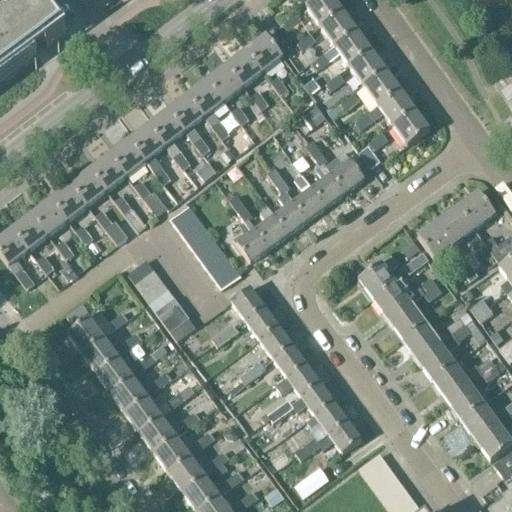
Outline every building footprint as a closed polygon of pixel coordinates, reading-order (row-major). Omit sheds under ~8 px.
[(55,36),(28,0),(0,0),(0,84),(36,59),(31,53),(55,36)] [(330,0),(319,0),(305,11),(320,31),(342,15),(330,0)] [(320,31),(334,51),(356,35),(342,15),(320,31)] [(295,19),(281,30),(286,36),(287,37),(300,27),(295,19)] [(371,55),(356,35),(334,51),(348,71),(371,55)] [(245,55),(264,79),(284,64),(266,40),(245,55)] [(310,40),(296,50),(302,57),(315,47),(310,40)] [(245,55),(226,70),(244,94),(264,79),(245,55)] [(385,75),(371,55),(348,71),(363,91),(385,75)] [(330,67),(324,59),(310,69),(315,76),(330,67)] [(206,85),(225,109),(244,94),(226,70),(206,85)] [(400,95),(385,75),(363,91),(377,111),(400,95)] [(344,86),(339,79),(325,88),(330,96),(344,86)] [(278,83),(271,89),(282,103),(289,97),(278,83)] [(313,83),(304,90),(310,99),(320,93),(313,83)] [(206,85),(187,100),(205,124),(225,109),(206,85)] [(414,114),(400,95),(377,111),(392,131),(414,114)] [(259,98),(251,104),(262,118),(270,112),(259,98)] [(344,116),(359,106),(353,98),(339,108),(344,116)] [(186,139),(205,124),(187,100),(167,115),(186,139)] [(250,127),(239,113),(232,119),(243,133),(250,127)] [(392,131),(407,151),(429,135),(414,114),(392,131)] [(167,115),(148,130),(166,154),(186,139),(167,115)] [(373,126),(368,118),(353,128),(359,136),(373,126)] [(220,128),(212,134),(223,148),(231,142),(220,128)] [(128,145),(147,169),(166,154),(148,130),(128,145)] [(373,156),(388,146),(382,138),(368,148),(373,156)] [(201,143),(193,149),(204,163),(212,157),(201,143)] [(127,184),(133,180),(147,169),(128,145),(109,160),(127,184)] [(312,162),(320,156),(312,146),(304,151),(312,162)] [(368,150),(359,157),(370,173),(380,166),(368,150)] [(319,172),(327,167),(320,156),(312,162),(319,172)] [(181,157),(173,163),(184,178),(192,172),(181,157)] [(344,199),(364,184),(359,177),(351,166),(345,158),(337,164),(342,172),(331,180),(344,199)] [(109,160),(90,174),(108,198),(127,184),(109,160)] [(208,168),(196,177),(204,187),(215,178),(208,168)] [(162,172),(154,178),(165,193),(173,187),(162,172)] [(274,190),(282,184),(275,173),(267,179),(274,190)] [(88,213),(108,198),(90,174),(70,189),(88,213)] [(312,194),(326,212),(344,199),(331,180),(312,194)] [(274,190),(282,200),(290,194),(282,184),(274,190)] [(134,193),(144,206),(157,223),(168,215),(155,198),(152,200),(142,187),(134,193)] [(68,227),(88,213),(70,189),(51,204),(68,227)] [(307,226),(326,212),(312,194),(294,208),(307,226)] [(457,212),(474,235),(495,220),(478,197),(457,212)] [(237,217),(245,212),(237,201),(229,207),(237,217)] [(133,216),(122,202),(115,208),(126,222),(133,216)] [(51,204),(31,219),(48,242),(68,227),(51,204)] [(288,240),(307,226),(294,208),(275,222),(288,240)] [(171,224),(179,235),(196,222),(189,212),(171,224)] [(245,212),(237,217),(244,228),(252,222),(245,212)] [(457,212),(437,227),(455,250),(474,235),(457,212)] [(118,251),(128,243),(116,227),(113,229),(102,215),(95,220),(118,251)] [(29,256),(45,244),(48,242),(31,219),(12,234),(29,256)] [(179,235),(186,245),(204,232),(196,222),(179,235)] [(269,254),(288,240),(275,222),(256,236),(269,254)] [(417,242),(435,265),(446,257),(454,269),(456,268),(470,287),(478,281),(473,275),(480,270),(471,257),(463,262),(455,250),(437,227),(417,242)] [(83,231),(75,237),(86,251),(94,245),(83,231)] [(186,245),(193,255),(211,242),(204,232),(186,245)] [(12,234),(0,242),(0,260),(8,271),(29,256),(12,234)] [(269,254),(256,236),(237,250),(250,268),(269,254)] [(211,242),(193,255),(200,264),(218,251),(211,242)] [(482,248),(495,267),(511,255),(511,245),(510,242),(498,251),(491,242),(482,248)] [(74,259),(63,245),(55,251),(66,265),(74,259)] [(200,264),(207,274),(225,261),(218,251),(200,264)] [(422,257),(403,271),(409,279),(428,265),(422,257)] [(43,260),(35,266),(46,280),(54,274),(43,260)] [(225,261),(207,274),(213,284),(232,271),(225,261)] [(390,261),(380,269),(358,285),(373,305),(395,289),(387,278),(397,271),(390,261)] [(511,293),(511,262),(497,274),(506,286),(500,290),(506,298),(511,293)] [(146,265),(129,278),(135,288),(153,275),(146,265)] [(213,284),(221,295),(240,281),(232,271),(213,284)] [(23,275),(15,281),(26,295),(34,289),(23,275)] [(160,285),(153,275),(135,288),(142,298),(160,285)] [(373,305),(387,325),(410,309),(423,299),(436,290),(430,282),(418,291),(417,290),(403,300),(395,289),(373,305)] [(167,294),(160,285),(142,298),(149,307),(167,294)] [(436,290),(423,299),(429,307),(441,298),(436,290)] [(231,307),(245,326),(264,312),(250,293),(231,307)] [(174,304),(167,294),(149,307),(156,317),(174,304)] [(181,314),(174,304),(156,317),(163,327),(181,314)] [(488,312),(482,304),(469,313),(475,321),(488,312)] [(410,309),(387,325),(402,346),(424,329),(410,309)] [(264,312),(245,326),(259,345),(278,331),(264,312)] [(488,312),(475,321),(480,329),(493,319),(488,312)] [(188,323),(181,314),(163,327),(170,336),(188,323)] [(122,317),(108,327),(114,335),(128,325),(122,317)] [(472,326),(466,318),(447,332),(452,340),(472,326)] [(195,333),(188,323),(170,336),(177,346),(195,333)] [(66,339),(81,359),(103,343),(89,324),(66,339)] [(454,369),(452,366),(446,358),(459,348),(458,347),(478,333),(472,326),(452,340),(447,344),(439,349),(417,366),(431,386),(454,369)] [(222,336),(228,344),(238,337),(233,329),(222,336)] [(402,346),(414,362),(417,366),(439,349),(447,344),(441,336),(433,341),(424,329),(402,346)] [(259,345),(273,364),(292,350),(278,331),(259,345)] [(497,335),(489,341),(495,350),(503,344),(497,335)] [(228,344),(222,336),(212,344),(218,352),(228,344)] [(137,337),(123,347),(128,355),(143,345),(137,337)] [(118,363),(103,343),(81,359),(96,379),(118,363)] [(504,360),(511,354),(511,345),(511,344),(498,353),(504,360)] [(163,349),(152,357),(156,363),(167,356),(163,349)] [(273,364),(282,377),(286,383),(306,369),(292,350),(273,364)] [(137,367),(143,375),(157,365),(156,363),(152,357),(137,367)] [(133,382),(118,363),(96,379),(110,399),(133,382)] [(462,380),(456,372),(454,369),(431,386),(446,406),(469,389),(482,379),(494,370),(489,363),(477,372),(475,370),(462,380)] [(482,379),(488,387),(507,373),(501,365),(494,370),(482,379)] [(250,374),(256,382),(266,375),(260,367),(250,374)] [(286,383),(300,402),(319,388),(306,369),(286,383)] [(256,382),(250,374),(240,382),(246,390),(256,382)] [(152,386),(157,395),(172,385),(166,376),(152,386)] [(147,402),(133,382),(110,399),(124,419),(147,402)] [(300,402),(302,404),(314,421),(333,407),(319,388),(300,402)] [(469,389),(446,406),(460,426),(483,409),(469,389)] [(166,406),(172,414),(186,404),(181,396),(166,406)] [(162,422),(147,402),(124,419),(139,439),(162,422)] [(277,413),(283,420),(293,412),(288,405),(277,413)] [(314,421),(328,440),(347,426),(333,407),(314,421)] [(460,426),(467,435),(475,446),(498,429),(483,409),(460,426)] [(283,420),(277,413),(267,420),(272,428),(283,420)] [(195,416),(181,426),(187,434),(201,424),(195,416)] [(490,466),(511,450),(511,448),(505,439),(511,433),(511,418),(511,419),(511,420),(498,429),(475,446),(490,466)] [(176,442),(162,422),(139,439),(153,458),(176,442)] [(318,446),(321,450),(324,455),(334,448),(342,459),(361,445),(347,426),(328,440),(318,446)] [(195,446),(201,454),(216,444),(210,436),(195,446)] [(191,461),(176,442),(153,458),(168,478),(191,461)] [(305,450),(310,458),(321,450),(318,446),(315,442),(305,450)] [(310,458),(305,450),(294,458),(300,466),(310,458)] [(210,465),(216,474),(230,463),(224,455),(210,465)] [(511,482),(511,456),(493,471),(503,484),(510,480),(511,482)] [(367,484),(386,470),(379,460),(359,475),(367,484)] [(168,478),(182,498),(205,481),(191,461),(168,478)] [(393,479),(386,470),(367,484),(374,494),(393,479)] [(303,505),(329,486),(319,473),(294,493),(303,505)] [(224,485),(230,493),(245,483),(239,475),(224,485)] [(381,504),(400,489),(393,479),(374,494),(381,504)] [(230,493),(224,485),(214,493),(205,481),(182,498),(184,501),(192,511),(204,511),(220,501),(230,493)] [(381,504),(387,511),(389,511),(407,499),(400,489),(381,504)] [(276,492),(264,501),(271,511),(283,502),(276,492)] [(239,505),(244,511),(246,511),(259,503),(253,495),(239,505)] [(389,511),(409,511),(414,509),(407,499),(389,511)] [(228,511),(220,501),(204,511),(228,511)]
